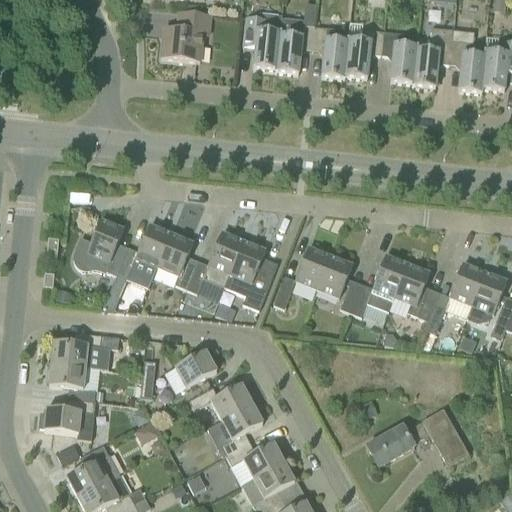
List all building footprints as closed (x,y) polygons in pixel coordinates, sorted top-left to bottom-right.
[(505,17),(506,0),(493,0),(493,16),(505,17)] [(200,19),(201,11),(187,10),(186,18),(200,19)] [(186,18),(179,17),(177,34),(164,33),(161,63),(199,67),(202,40),(208,40),(210,20),(200,19),(186,18)] [(253,72),(275,75),(276,75),(281,23),(283,23),(283,19),(258,17),(257,24),(246,22),(243,52),(255,53),(253,72)] [(312,56),(315,32),(304,31),(304,25),(283,23),(281,23),(276,75),(275,75),(275,77),(298,80),(301,55),(312,56)] [(315,32),(312,56),(324,57),(321,82),(345,84),(345,82),(344,82),(348,46),(335,45),(336,34),(315,32)] [(437,69),(449,70),(453,35),(431,33),(429,55),(417,53),(416,53),(413,89),(412,89),(412,91),(435,94),(437,69)] [(383,37),(362,34),(360,47),(348,46),(344,82),(345,82),(367,84),(369,59),(381,61),(383,37)] [(474,37),(453,35),(449,70),(461,71),(458,96),(481,99),(482,94),(481,94),(485,60),(484,60),(472,59),(473,48),(474,37)] [(383,37),(381,61),(392,62),(390,87),(412,89),(413,89),(416,53),(417,53),(417,51),(404,50),(405,39),(383,37)] [(481,94),(482,94),(504,96),(506,71),(511,71),(511,47),(499,46),(498,57),(484,56),(484,60),(485,60),(481,94)] [(105,278),(105,277),(116,281),(126,258),(115,253),(123,235),(101,225),(92,247),(81,243),(73,259),(73,264),(74,267),(76,272),(79,274),(83,276),(89,276),(94,275),(99,276),(105,278)] [(135,264),(157,273),(171,239),(149,230),(136,262),(126,258),(116,281),(126,285),(135,264)] [(243,247),(222,238),(208,271),(206,276),(195,271),(185,295),(196,299),(203,283),(225,293),(230,280),(229,280),(243,247)] [(185,267),(193,248),(171,239),(157,273),(178,281),(174,290),(185,295),(195,271),(185,267)] [(48,243),(46,262),(56,263),(58,244),(48,243)] [(242,310),(259,316),(277,269),(276,269),(275,272),(260,266),(265,256),(243,247),(229,280),(230,280),(225,293),(245,302),(242,310)] [(308,253),(295,286),(317,295),(330,261),(308,253)] [(339,304),(345,289),(352,270),(330,261),(317,295),(339,304)] [(407,270),(385,261),(370,299),(360,295),(351,318),(362,323),(367,309),(389,318),(394,301),(395,301),(407,270)] [(484,278),(463,269),(448,307),(437,303),(428,326),(424,335),(434,339),(443,315),(466,324),(484,278)] [(429,294),(424,291),(429,278),(407,270),(395,301),(411,308),(408,318),(428,326),(437,303),(427,299),(429,294)] [(494,318),(506,286),(484,278),(466,324),(478,329),(489,326),(492,318),(494,318)] [(45,279),(43,292),(53,293),(54,280),(45,279)] [(284,314),(295,286),(285,281),(273,310),(284,314)] [(351,318),(360,295),(349,290),(340,314),(351,318)] [(70,309),(73,298),(58,294),(55,305),(70,309)] [(197,299),(194,307),(215,315),(218,308),(197,299)] [(511,310),(504,307),(492,338),(503,343),(505,334),(511,316),(511,310)] [(214,320),(230,327),(236,315),(220,308),(214,320)] [(429,356),(435,340),(426,336),(419,352),(429,356)] [(110,354),(118,354),(119,343),(74,338),(73,349),(53,347),(51,369),(85,373),(108,375),(110,354)] [(205,356),(175,373),(165,379),(176,399),(216,376),(205,356)] [(155,367),(143,366),(140,403),(151,404),(155,367)] [(51,369),(49,391),(68,393),(67,404),(94,407),(94,405),(95,396),(83,395),(85,373),(51,369)] [(252,409),(241,390),(222,400),(217,390),(188,406),(194,416),(210,407),(221,426),(252,409)] [(97,396),(95,396),(94,405),(102,406),(103,397),(97,396)] [(46,413),(44,436),(78,440),(80,417),(93,419),(94,407),(67,404),(66,415),(46,413)] [(361,425),(377,420),(372,406),(357,411),(361,425)] [(245,439),(262,429),(252,409),(221,426),(231,445),(220,451),(226,461),(250,448),(245,439)] [(447,471),(468,459),(442,414),(421,426),(422,427),(404,437),(401,431),(365,451),(378,472),(413,452),(410,447),(428,437),(447,471)] [(165,454),(160,444),(150,449),(155,459),(165,454)] [(284,468),(273,448),(255,458),(250,448),(226,461),(231,471),(242,465),(253,484),(284,468)] [(61,471),(80,461),(74,449),(55,459),(61,471)] [(86,472),(67,482),(77,502),(120,479),(105,449),(81,462),(86,472)] [(277,497),(294,487),(284,468),(253,484),(253,485),(242,490),(253,511),(272,511),(282,507),(277,497)] [(77,502),(82,511),(129,511),(146,503),(140,493),(130,498),(120,479),(77,502)] [(181,487),(171,493),(176,503),(186,497),(181,487)] [(511,511),(511,497),(501,504),(505,511),(511,511)] [(150,511),(146,503),(129,511),(150,511)]
